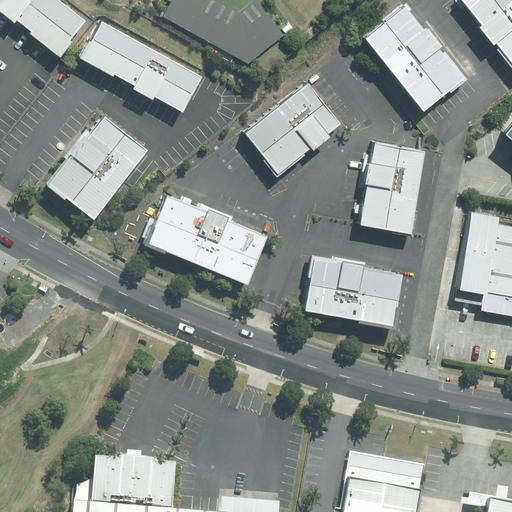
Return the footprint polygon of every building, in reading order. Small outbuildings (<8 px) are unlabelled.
[(63,0),(0,0),(0,7),(14,18),(15,16),(31,28),(29,31),(59,54),(72,38),(70,37),(86,17),(63,0)] [(175,0),(164,24),(253,68),(286,41),(257,6),(245,16),(212,0),(175,0)] [(511,0),(473,0),(465,7),(511,61),(511,0)] [(371,42),(431,115),(468,85),(407,12),(371,42)] [(202,74),(102,20),(91,40),(88,38),(79,55),(113,73),(114,71),(134,82),(133,85),(153,95),(154,94),(182,109),(202,74)] [(307,80),(245,131),(277,170),(310,143),(313,147),(330,133),(328,131),(341,121),(307,80)] [(66,194),(93,215),(146,147),(104,114),(88,135),(83,132),(64,156),(66,157),(46,182),(65,196),(66,194)] [(360,221),(410,230),(424,150),(375,142),(372,160),(367,159),(364,181),(367,181),(360,221)] [(168,193),(148,240),(248,280),(267,233),(227,217),(228,214),(208,206),(207,209),(168,193)] [(481,302),(480,309),(511,314),(511,225),(498,223),(499,214),(470,209),(454,298),(481,302)] [(307,308),(393,323),(402,272),(363,265),(364,261),(343,257),(342,262),(316,258),(307,308)] [(346,477),(339,511),(414,511),(418,489),(422,466),(350,453),(346,477)] [(71,503),(70,511),(184,511),(171,511),(175,465),(95,459),(92,504),(71,503)] [(511,511),(511,501),(488,498),(485,511),(511,511)] [(221,500),(220,511),(278,511),(279,504),(221,500)]
